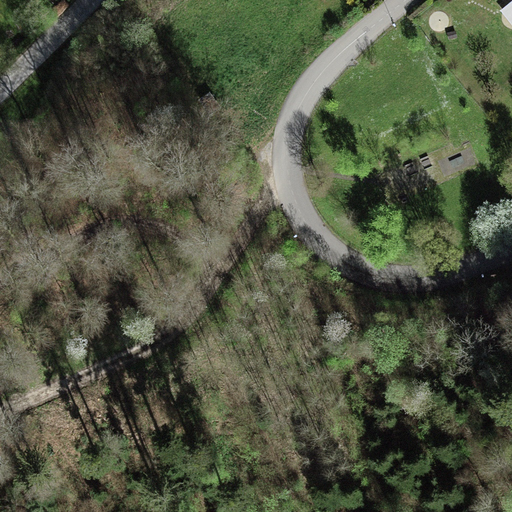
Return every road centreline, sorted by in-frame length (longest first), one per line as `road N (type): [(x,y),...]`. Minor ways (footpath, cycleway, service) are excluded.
road 1 (residential): [(408,0),(315,86),(291,136),(288,176),(322,240)]
road 2 (track): [(0,275),(130,222),(188,241),(207,289)]
road 3 (track): [(207,289),(196,308),(148,338),(0,415)]
road 4 (residential): [(511,259),(437,285),(370,275),(322,240)]
road 5 (track): [(288,176),(207,289)]
road 6 (residential): [(95,0),(0,93)]
